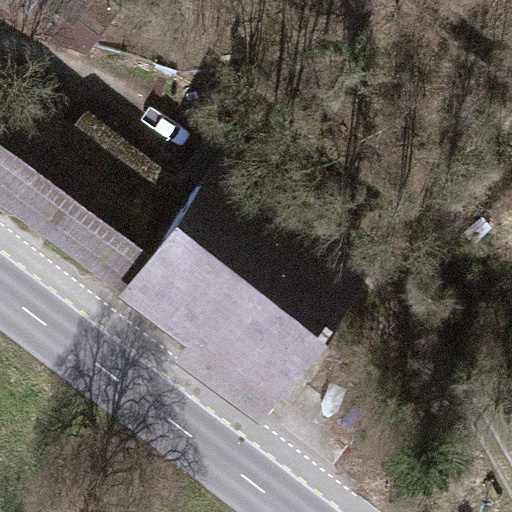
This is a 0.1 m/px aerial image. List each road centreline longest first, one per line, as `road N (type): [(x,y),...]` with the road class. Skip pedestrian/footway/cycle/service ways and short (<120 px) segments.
road 1 (tertiary): [(283,511),(0,296)]
road 2 (track): [(0,47),(63,59),(180,152)]
